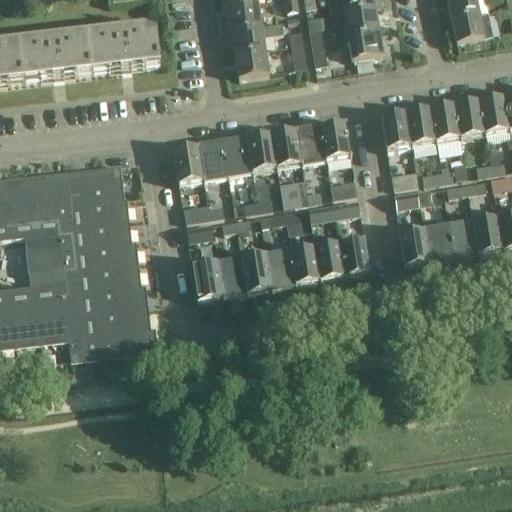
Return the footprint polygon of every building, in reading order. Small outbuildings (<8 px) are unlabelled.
[(141,6),(139,0),(111,0),(112,10),(141,6)] [(258,9),(256,0),(225,0),(228,14),(258,9)] [(314,0),(303,2),(305,17),(316,15),(314,0)] [(341,0),(345,20),(376,15),(373,0),(341,0)] [(464,0),(446,4),(451,28),(479,22),(474,0),(464,0)] [(298,18),(295,3),(284,5),(287,20),(298,18)] [(262,33),(258,9),(228,14),(231,38),(262,33)] [(345,20),(348,44),(380,39),(376,15),(345,20)] [(487,20),(479,22),(451,28),(456,51),(484,45),(492,43),(487,20)] [(0,90),(160,71),(156,33),(0,51),(0,90)] [(262,33),(231,38),(235,62),(266,57),(262,33)] [(309,37),(311,50),(323,48),(321,35),(309,37)] [(289,41),(290,53),(303,51),(301,39),(289,41)] [(383,63),(380,39),(348,44),(352,68),(383,63)] [(311,50),(314,74),(326,72),(323,48),(311,50)] [(307,76),(303,51),(290,53),(294,78),(307,76)] [(270,81),(266,57),(235,62),(239,86),(270,81)] [(480,108),(485,143),(509,139),(504,104),(480,108)] [(480,108),(455,112),(460,147),(485,143),(480,108)] [(455,112),(430,116),(436,151),(460,147),(455,112)] [(430,116),(406,120),(412,155),(436,151),(430,116)] [(386,159),(412,155),(406,120),(381,124),(386,159)] [(321,133),(320,133),(326,169),(351,165),(345,129),(344,130),(344,131),(321,134),(321,133)] [(296,137),(301,173),(326,169),(320,133),(320,135),(297,138),(296,137)] [(271,141),(277,177),(301,173),(296,137),(295,137),(295,139),(272,142),(272,141),(271,141)] [(253,181),(277,177),(271,141),(271,143),(248,146),(247,145),(253,181)] [(223,149),(222,149),(228,185),(253,181),(247,145),(246,145),(246,147),(223,150),(223,149)] [(198,153),(204,189),(228,185),(222,149),(222,151),(199,154),(198,153)] [(178,193),(204,189),(198,153),(197,153),(197,155),(174,158),(174,157),(173,157),(178,193)] [(496,165),(489,166),(490,171),(492,182),(505,180),(503,169),(497,170),(496,165)] [(490,171),(476,174),(477,185),(492,182),(490,171)] [(142,300),(137,256),(132,256),(128,218),(125,219),(119,172),(85,177),(86,181),(65,184),(64,179),(51,181),(52,185),(39,187),(38,182),(26,184),(27,188),(14,190),(13,185),(1,186),(2,191),(0,191),(0,356),(67,349),(69,371),(157,361),(154,335),(150,336),(146,299),(142,300)] [(447,173),(440,174),(441,179),(443,190),(456,188),(455,177),(448,178),(447,173)] [(441,179),(421,182),(423,193),(443,190),(441,179)] [(418,194),(416,180),(392,183),(394,198),(418,194)] [(511,184),(490,188),(492,198),(511,194),(511,184)] [(340,192),(339,185),(330,187),(333,208),(355,204),(352,190),(340,192)] [(481,189),(467,192),(468,202),(482,200),(481,189)] [(447,205),(468,202),(467,192),(446,195),(447,205)] [(305,193),(291,195),(294,214),(308,212),(306,201),(305,193)] [(430,198),(419,200),(421,213),(431,211),(430,198)] [(320,199),(306,201),(308,212),(321,210),(320,199)] [(398,217),(421,213),(419,200),(395,204),(398,217)] [(271,207),(257,209),(259,220),(273,218),(271,207)] [(245,222),(259,220),(257,209),(243,211),(245,222)] [(356,210),(333,213),(334,224),(335,227),(358,223),(356,210)] [(208,213),(184,217),(186,231),(211,227),(209,216),(208,213)] [(320,215),(309,217),(309,219),(310,227),(311,231),(323,229),(335,227),(334,224),(333,213),(320,215)] [(222,214),(209,216),(211,227),(224,225),(222,214)] [(298,218),(284,220),(286,231),(300,229),(298,218)] [(286,231),(284,220),(260,224),(261,235),(286,231)] [(511,222),(498,225),(503,260),(511,258),(511,222)] [(473,229),(479,264),(503,260),(498,225),(473,229)] [(249,226),(235,228),(237,239),(251,237),(249,226)] [(223,241),(237,239),(235,228),(221,230),(223,241)] [(473,229),(448,233),(454,268),(479,264),(473,229)] [(213,246),(211,232),(187,236),(189,250),(213,246)] [(425,237),(430,272),(454,268),(448,233),(425,237)] [(405,276),(430,272),(425,237),(400,241),(405,276)] [(364,247),(340,251),(345,286),(346,286),(345,285),(369,281),(369,282),(370,282),(364,247)] [(340,251),(315,255),(320,290),(321,290),(321,289),(344,285),(344,286),(345,286),(340,251)] [(315,255),(290,259),(296,294),(296,293),(320,289),(320,290),(315,255)] [(215,263),(216,271),(222,306),(223,306),(223,305),(246,301),(246,302),(247,302),(241,267),(239,259),(215,263)] [(290,259),(266,263),(271,298),(272,298),(272,297),(295,293),(295,294),(296,294),(290,259)] [(266,263),(241,267),(247,302),(248,302),(247,301),(271,297),(271,298),(266,263)] [(222,306),(216,271),(192,275),(197,310),(199,310),(198,309),(222,305),(222,306)]
